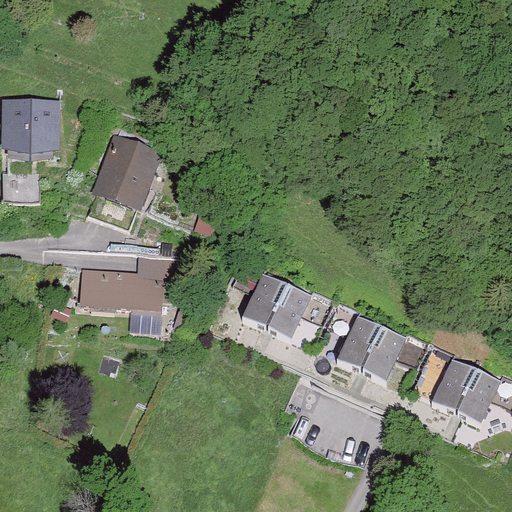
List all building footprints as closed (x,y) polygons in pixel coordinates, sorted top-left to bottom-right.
[(2,100),(2,149),(59,150),(59,101),(2,100)] [(94,193),(140,212),(163,155),(118,136),(94,193)] [(4,205),(39,205),(40,175),(4,174),(4,205)] [(83,271),(82,306),(160,308),(161,273),(83,271)] [(265,278),(244,323),(293,345),(313,300),(265,278)] [(162,318),(135,316),(134,336),(160,338),(162,318)] [(360,320),(339,365),(390,388),(410,342),(360,320)] [(454,362),(433,408),(482,429),(503,383),(454,362)]
